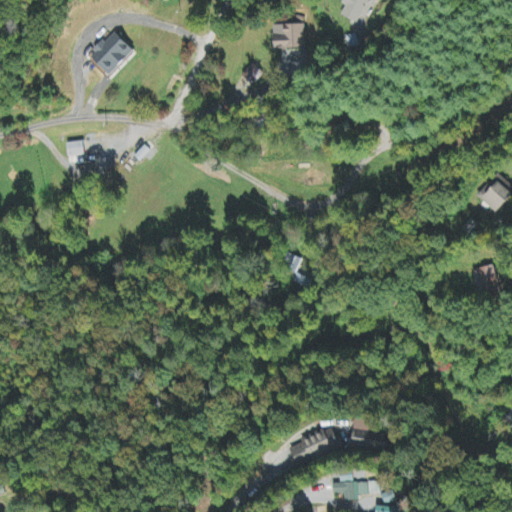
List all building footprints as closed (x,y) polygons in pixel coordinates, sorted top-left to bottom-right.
[(372,0),(348,0),(345,7),(349,8),(344,17),(361,25),(372,0)] [(306,27),(283,27),(283,37),(276,37),(275,51),(305,51),(306,27)] [(117,79),(140,53),(117,33),(94,59),(117,79)] [(70,146),(73,160),(89,157),(87,143),(70,146)] [(497,216),(511,202),(511,192),(500,180),(480,198),(497,216)] [(500,295),(495,268),(474,272),(478,298),(500,295)] [(370,423),(355,421),(352,448),(385,452),(387,437),(369,436),(370,423)] [(291,449),(299,467),(342,449),(334,431),(291,449)] [(356,473),(343,474),(344,485),(336,485),(336,496),(347,495),(347,503),(360,502),(359,497),(381,496),(380,483),(357,485),(356,473)]
